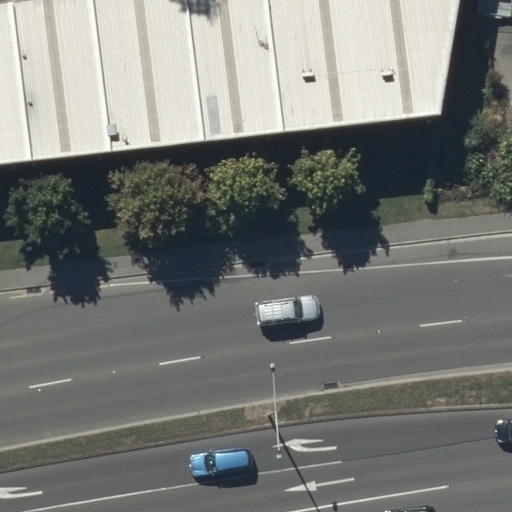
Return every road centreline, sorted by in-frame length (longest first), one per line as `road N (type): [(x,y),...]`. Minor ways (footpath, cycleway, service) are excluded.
road 1 (trunk): [(69,381),(511,318)]
road 2 (trunk): [(511,479),(295,511)]
